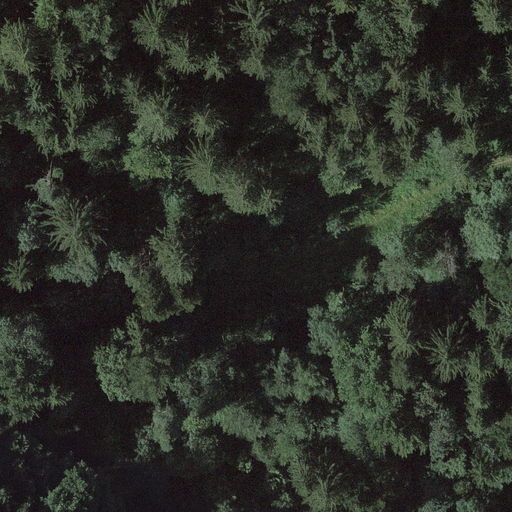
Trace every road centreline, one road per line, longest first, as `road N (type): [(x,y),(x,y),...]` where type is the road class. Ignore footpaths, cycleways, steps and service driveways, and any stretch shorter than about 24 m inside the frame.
road 1 (track): [(511,170),(138,335)]
road 2 (track): [(336,0),(88,180),(41,187),(0,180)]
